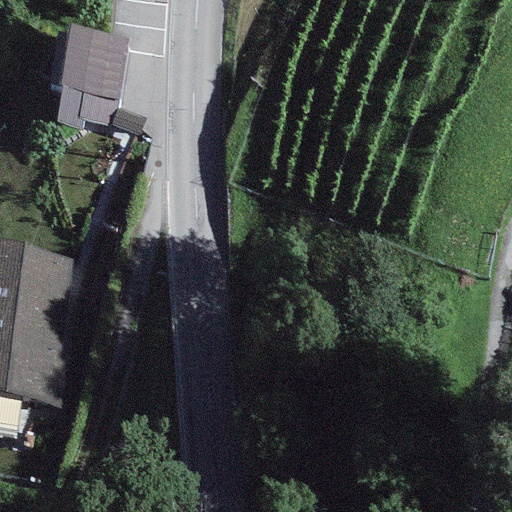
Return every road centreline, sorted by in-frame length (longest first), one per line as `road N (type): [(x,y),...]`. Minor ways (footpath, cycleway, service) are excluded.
road 1 (tertiary): [(215,511),(196,271),(194,0)]
road 2 (track): [(71,511),(101,435),(159,195),(192,147)]
